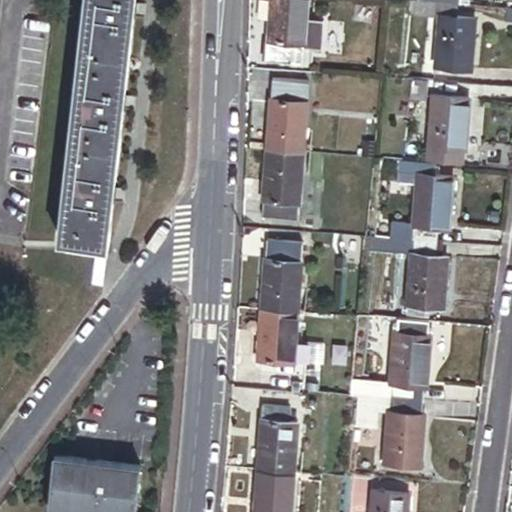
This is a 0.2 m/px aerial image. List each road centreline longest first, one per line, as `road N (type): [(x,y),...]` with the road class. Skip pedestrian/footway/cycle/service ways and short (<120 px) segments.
road 1 (residential): [(211,220),(177,242),(123,302),(0,477)]
road 2 (tertiary): [(211,220),(191,511)]
road 3 (tertiary): [(219,0),(211,220)]
road 4 (residential): [(511,318),(484,511)]
